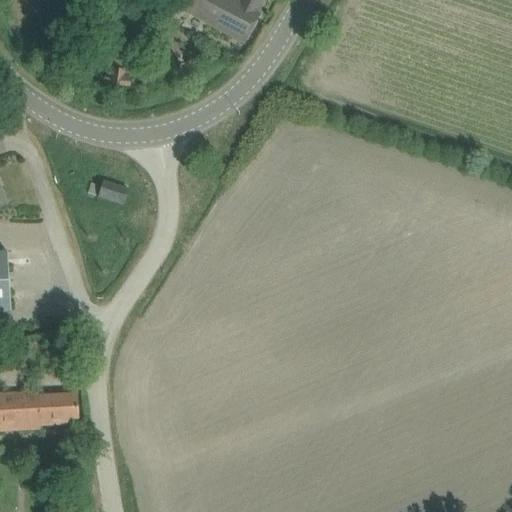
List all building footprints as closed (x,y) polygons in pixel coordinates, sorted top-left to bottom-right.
[(239,0),(238,4),(229,0),(193,0),(187,13),(243,43),(266,0),(239,0)] [(113,69),(111,84),(130,86),(131,76),(122,75),(122,70),(113,69)] [(123,206),(128,191),(103,183),(98,198),(123,206)] [(0,256),(0,313),(9,313),(5,256),(0,256)] [(0,433),(40,431),(40,427),(78,425),(76,395),(38,398),(38,395),(0,396),(0,433)]
